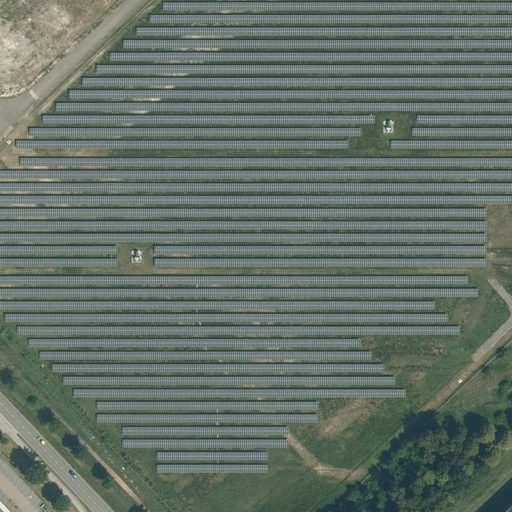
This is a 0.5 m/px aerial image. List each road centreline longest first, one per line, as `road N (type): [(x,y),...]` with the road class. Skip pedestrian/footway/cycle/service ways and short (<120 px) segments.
road 1 (unknown): [(0,124),(139,0)]
road 2 (tertiary): [(102,511),(0,403)]
